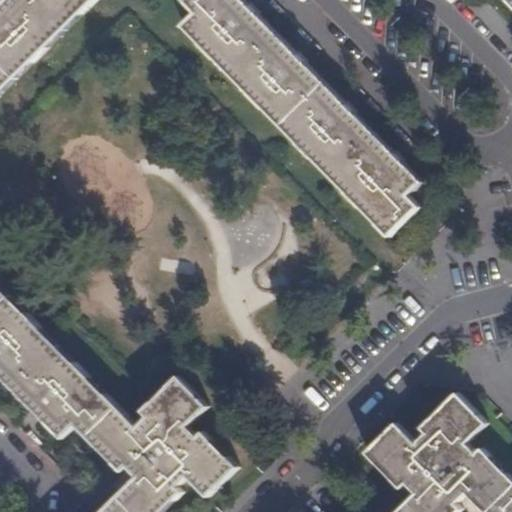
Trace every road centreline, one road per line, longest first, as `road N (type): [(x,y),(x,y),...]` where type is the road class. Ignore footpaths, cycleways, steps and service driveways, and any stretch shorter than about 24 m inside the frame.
road 1 (residential): [(511,299),(460,313),(350,410),(306,475),(266,511)]
road 2 (residential): [(313,0),(458,140),(511,162)]
